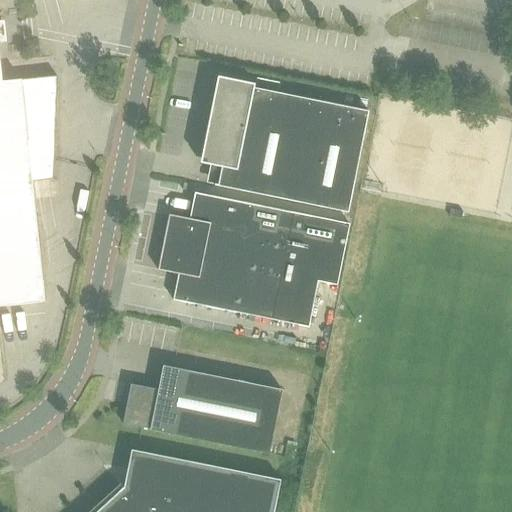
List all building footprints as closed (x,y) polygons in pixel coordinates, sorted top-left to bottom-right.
[(52,180),(56,76),(0,82),(0,306),(42,302),(30,182),(52,180)] [(218,186),(348,213),(368,111),(278,93),(280,83),(257,78),(255,88),(254,88),(254,84),(217,77),(200,163),(222,167),(218,186)] [(173,300),(271,320),(307,327),(316,281),(336,285),(349,224),(194,193),(189,219),(168,215),(157,270),(178,274),(173,300)] [(130,384),(122,424),(150,429),(150,430),(269,454),(281,389),(162,366),(158,390),(130,384)] [(273,511),(280,480),(131,450),(123,487),(102,507),(99,503),(98,504),(101,508),(96,511),(273,511)]
